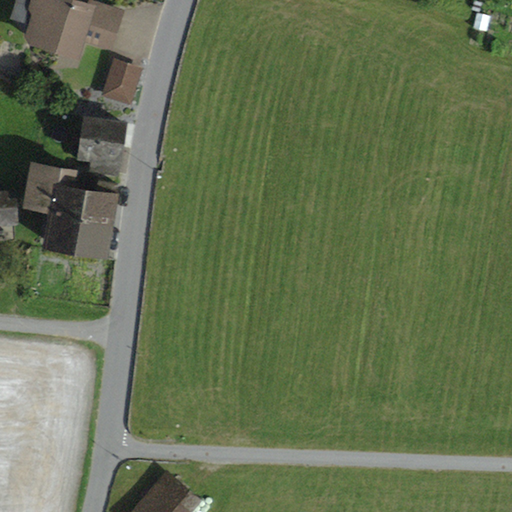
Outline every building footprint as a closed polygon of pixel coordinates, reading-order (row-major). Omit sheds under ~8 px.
[(103,44),(108,30),(114,32),(121,12),(91,2),(89,7),(68,0),(19,0),(16,13),(34,19),(30,33),(33,40),(76,53),(81,37),(103,44)] [(23,31),(30,33),(34,19),(16,13),(14,19),(23,31)] [(103,44),(109,46),(114,32),(108,30),(103,44)] [(115,61),(105,93),(129,101),(139,69),(115,61)] [(92,156),(91,168),(117,173),(124,123),(86,117),(81,155),(92,156)] [(53,207),(57,186),(71,188),(75,171),(33,164),(27,201),(53,207)] [(100,180),(98,193),(71,188),(57,186),(53,207),(48,242),(104,251),(116,183),(100,180)] [(0,193),(0,220),(15,220),(14,193),(0,193)] [(167,475),(134,511),(187,511),(198,500),(167,475)]
